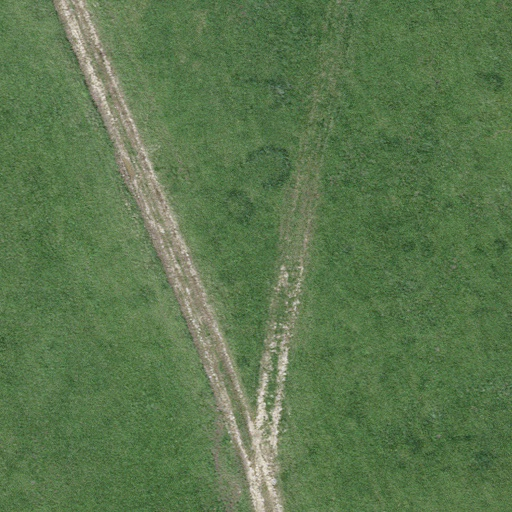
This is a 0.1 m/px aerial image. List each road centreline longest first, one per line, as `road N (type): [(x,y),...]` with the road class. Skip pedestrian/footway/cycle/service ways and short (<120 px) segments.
road 1 (track): [(65,0),(257,500)]
road 2 (track): [(350,0),(257,500)]
